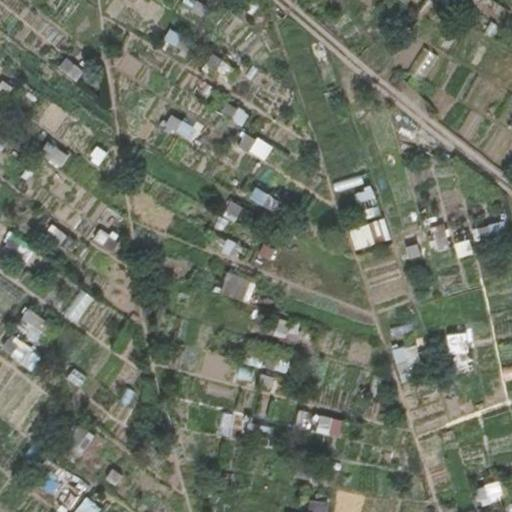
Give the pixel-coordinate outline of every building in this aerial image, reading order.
[(209,8),(198,2),(192,13),(203,18),(209,8)] [(218,14),(210,27),(219,32),(226,19),(218,14)] [(194,41),(184,35),(178,46),(188,51),(194,41)] [(423,81),(439,55),(424,46),(408,72),(423,81)] [(202,70),(226,84),(236,67),(211,53),(202,70)] [(68,57),(60,67),(77,81),(85,71),(68,57)] [(222,113),(243,126),(250,114),(229,102),(222,113)] [(171,115),(166,128),(195,138),(200,125),(171,115)] [(10,140),(0,132),(0,149),(2,151),(10,140)] [(258,139),(248,133),(238,148),(249,154),(258,139)] [(69,155),(49,141),(42,151),(62,165),(69,155)] [(109,152),(98,145),(91,155),(94,157),(92,160),(99,165),(109,152)] [(256,186),(250,198),(272,209),(278,197),(256,186)] [(435,256),(472,251),(470,239),(449,242),(446,224),(431,226),(435,256)] [(355,248),(369,246),(365,226),(352,228),(355,248)] [(5,248),(27,262),(34,251),(11,237),(5,248)] [(249,303),(257,282),(229,271),(221,292),(249,303)] [(18,328),(44,340),(53,321),(27,309),(18,328)] [(12,333),(1,348),(22,363),(33,348),(12,333)] [(392,350),(398,367),(421,359),(414,342),(392,350)] [(511,363),(503,366),(505,380),(511,378),(511,363)] [(234,415),(222,412),(217,434),(230,437),(234,415)] [(342,437),(346,419),(321,413),(317,431),(342,437)] [(274,428),(250,422),(247,433),(271,440),(274,428)] [(58,446),(71,461),(97,438),(83,423),(58,446)] [(57,492),(67,468),(43,458),(33,483),(57,492)] [(487,487),(475,490),(478,501),(490,498),(487,487)] [(85,496),(75,511),(96,511),(101,505),(85,496)] [(308,511),(328,511),(329,500),(309,499),(308,511)]
